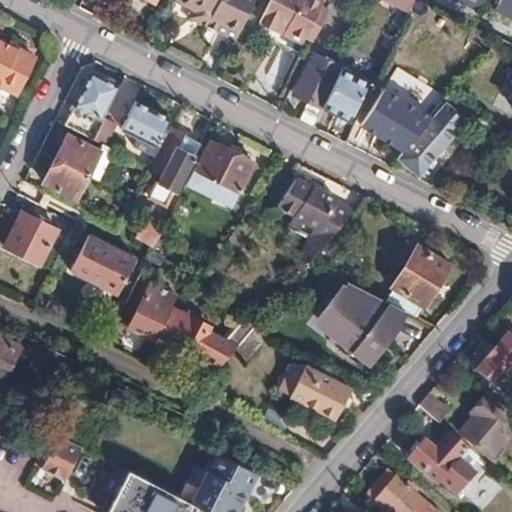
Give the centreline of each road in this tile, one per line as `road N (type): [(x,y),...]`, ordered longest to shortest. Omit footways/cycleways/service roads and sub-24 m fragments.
road 1 (residential): [(511,252),(76,32)]
road 2 (residential): [(299,511),(511,266)]
road 3 (residential): [(76,32),(2,182)]
